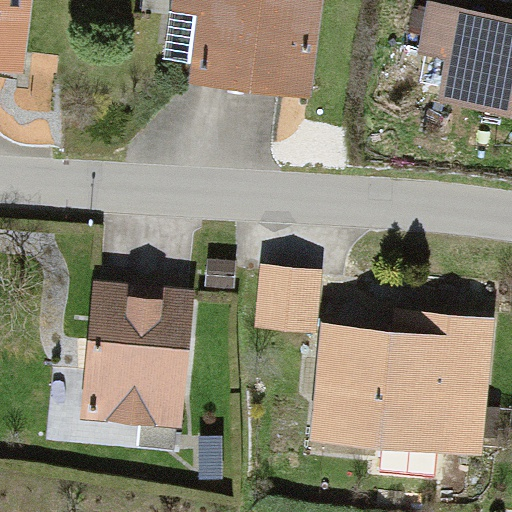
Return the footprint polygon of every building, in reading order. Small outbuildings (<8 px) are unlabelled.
[(0,0),(0,58),(18,60),(25,0),(0,0)] [(201,19),(195,72),(316,85),(324,0),(178,0),(176,17),(201,19)] [(449,62),(442,107),(511,117),(511,24),(436,13),(429,59),(449,62)] [(165,408),(175,284),(77,276),(68,401),(165,408)] [(463,322),(320,314),(314,423),(457,432),(463,322)]
